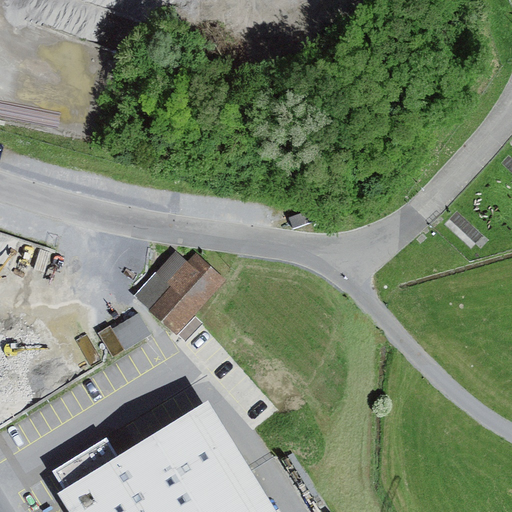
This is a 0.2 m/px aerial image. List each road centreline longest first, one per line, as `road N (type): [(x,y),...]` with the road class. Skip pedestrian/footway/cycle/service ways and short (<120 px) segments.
road 1 (residential): [(346,279),(302,253),(147,231),(0,190)]
road 2 (unclassified): [(346,279),(408,350),(478,413),(511,432)]
road 3 (unknown): [(174,359),(0,460)]
road 4 (unknown): [(296,511),(197,376),(174,359)]
road 5 (unknown): [(174,359),(111,297),(91,266),(76,213)]
